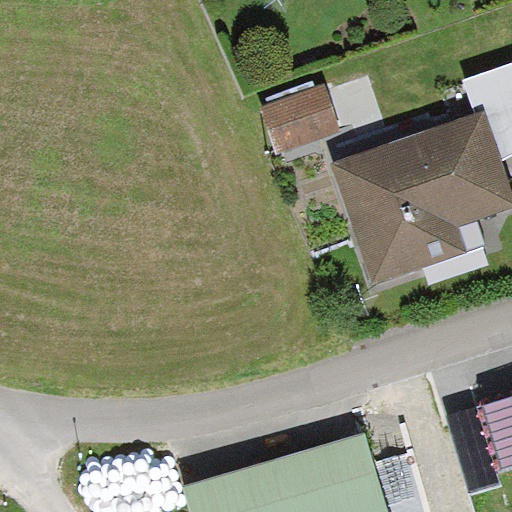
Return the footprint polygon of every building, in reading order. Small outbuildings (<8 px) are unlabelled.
[(511,68),(465,86),(476,116),(486,112),(505,165),(511,160),(511,68)] [(325,90),(262,112),(276,152),(339,131),(325,90)] [(394,145),(331,167),(374,286),(469,253),(460,228),(511,209),(511,184),(505,165),(486,112),(476,116),(394,145)] [(511,398),(479,409),(499,472),(511,468),(511,398)] [(389,511),(365,439),(188,499),(192,511),(389,511)]
